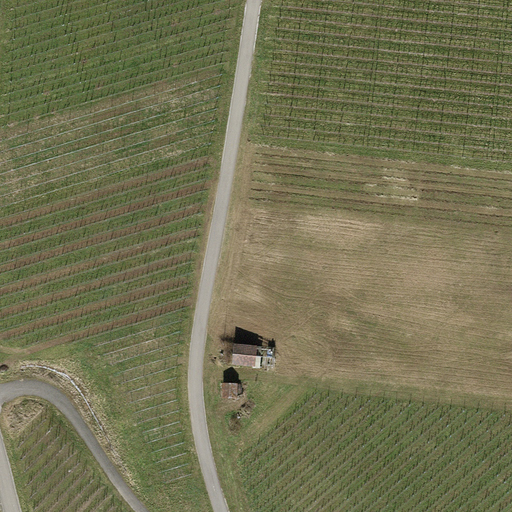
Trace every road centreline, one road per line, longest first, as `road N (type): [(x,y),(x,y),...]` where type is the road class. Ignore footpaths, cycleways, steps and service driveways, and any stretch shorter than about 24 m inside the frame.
road 1 (track): [(223,511),(195,367),(256,0)]
road 2 (track): [(145,511),(55,395),(30,388),(0,395)]
